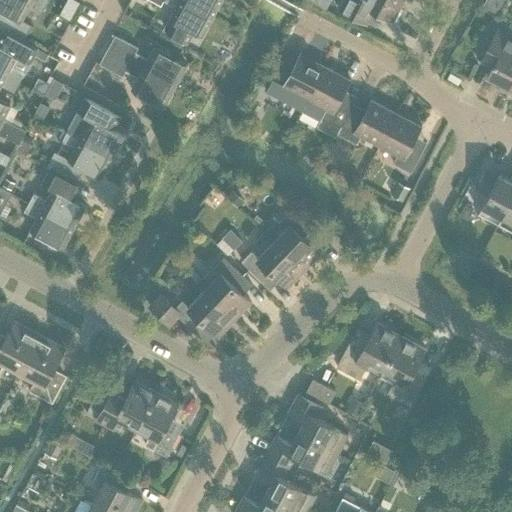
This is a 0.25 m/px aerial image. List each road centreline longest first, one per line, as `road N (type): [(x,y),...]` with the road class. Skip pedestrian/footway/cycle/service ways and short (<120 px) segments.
road 1 (residential): [(243,373),(197,366),(0,259)]
road 2 (residential): [(243,373),(272,358),(344,285),(400,284)]
road 3 (residential): [(400,284),(478,127)]
road 4 (residential): [(478,127),(411,75),(452,0)]
road 5 (residential): [(182,511),(243,373)]
road 6 (residential): [(400,284),(511,344)]
